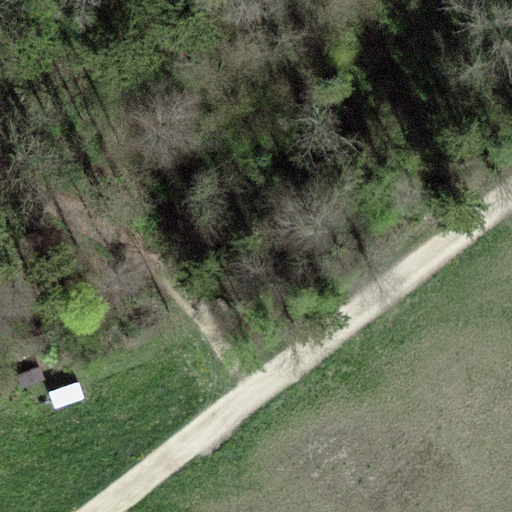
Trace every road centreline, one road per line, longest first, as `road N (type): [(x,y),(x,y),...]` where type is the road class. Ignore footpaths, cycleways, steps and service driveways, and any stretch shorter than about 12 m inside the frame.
road 1 (track): [(511,194),(99,511)]
road 2 (track): [(251,390),(125,239),(0,160)]
